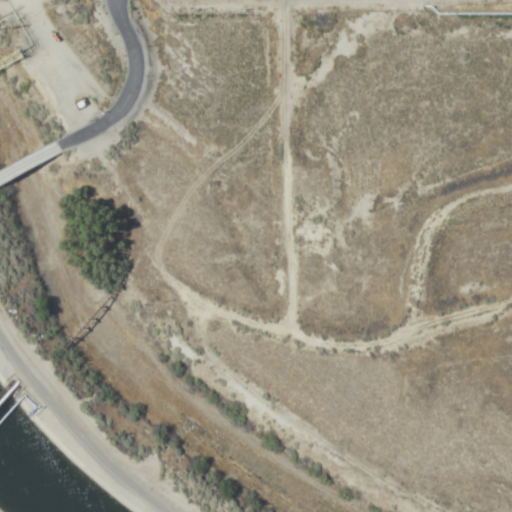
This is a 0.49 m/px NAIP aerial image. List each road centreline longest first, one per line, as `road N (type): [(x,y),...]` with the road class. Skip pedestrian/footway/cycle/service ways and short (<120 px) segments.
road 1 (track): [(511,179),(452,189),(421,216),(410,323),(281,322),(201,296),(193,301),(189,315),(205,347),(270,402)]
road 2 (track): [(276,0),(281,322)]
road 3 (residential): [(111,0),(130,48),(127,73),(102,110),(53,135)]
